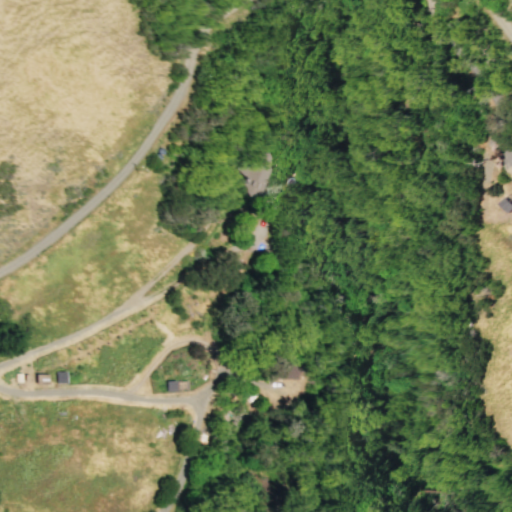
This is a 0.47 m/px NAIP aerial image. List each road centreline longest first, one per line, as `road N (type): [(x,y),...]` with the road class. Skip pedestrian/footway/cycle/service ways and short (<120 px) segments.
road 1 (residential): [(482,0),(239,6),(205,35),(181,93),(104,191),(0,271)]
road 2 (residential): [(0,386),(183,399),(214,389),(222,408),(185,511)]
road 3 (residential): [(0,366),(159,298),(278,219)]
